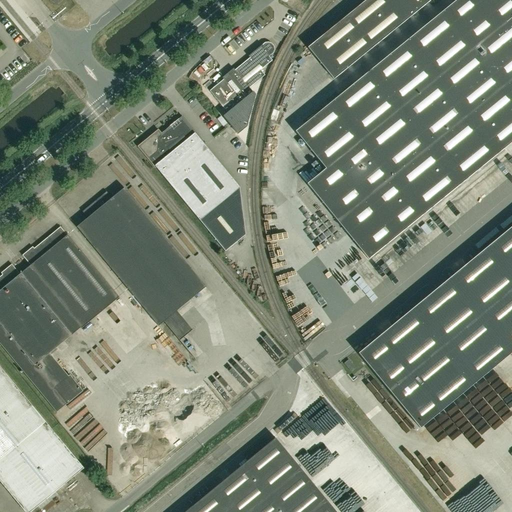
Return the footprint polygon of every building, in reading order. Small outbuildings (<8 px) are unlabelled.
[(511,0),(456,0),(295,131),(326,169),(307,184),(368,259),(511,142),(511,0)] [(334,80),(431,0),(366,0),(308,48),(334,80)] [(261,70),(272,60),(269,56),(273,53),(275,50),(274,46),(272,43),(268,42),(265,43),(249,56),(250,58),(235,70),(234,68),(227,74),(228,76),(224,79),(210,91),(227,112),(253,91),(249,88),(265,75),(261,70)] [(149,159),(155,166),(225,251),(246,235),(240,187),(182,117),(161,135),(158,131),(152,136),(151,138),(150,138),(149,138),(146,141),(146,142),(146,143),(144,143),(139,147),(149,159)] [(124,188),(118,193),(112,198),(106,192),(82,211),(88,218),(77,227),(158,326),(206,287),(124,188)] [(511,226),(358,353),(420,428),(511,352),(511,226)] [(119,298),(67,235),(66,236),(60,228),(31,252),(29,250),(22,256),(30,266),(29,266),(81,329),(119,298)] [(0,343),(57,412),(67,404),(83,391),(70,375),(69,376),(50,353),(72,335),(21,274),(20,274),(12,264),(5,270),(6,272),(0,277),(0,343)] [(351,372),(356,368),(349,360),(344,363),(351,372)] [(0,481),(25,511),(30,511),(84,468),(0,366),(0,481)] [(336,511),(275,438),(184,511),(336,511)]
